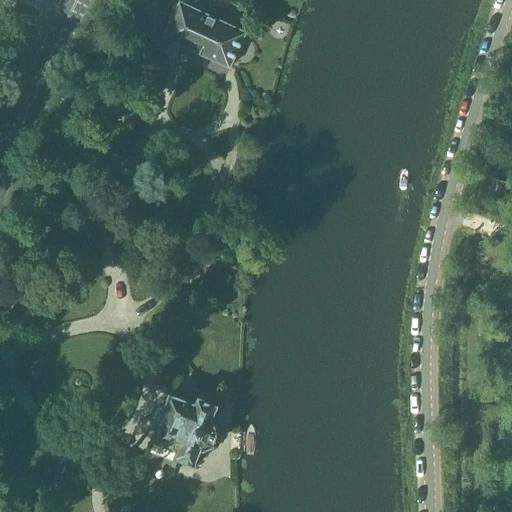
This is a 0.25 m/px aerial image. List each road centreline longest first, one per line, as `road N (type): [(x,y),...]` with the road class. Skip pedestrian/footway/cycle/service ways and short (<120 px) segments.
road 1 (tertiary): [(431,511),(431,285),(481,67),(507,0)]
road 2 (unknown): [(219,189),(188,266),(167,291),(117,326),(67,328),(4,355)]
road 3 (secondary): [(0,180),(78,0)]
